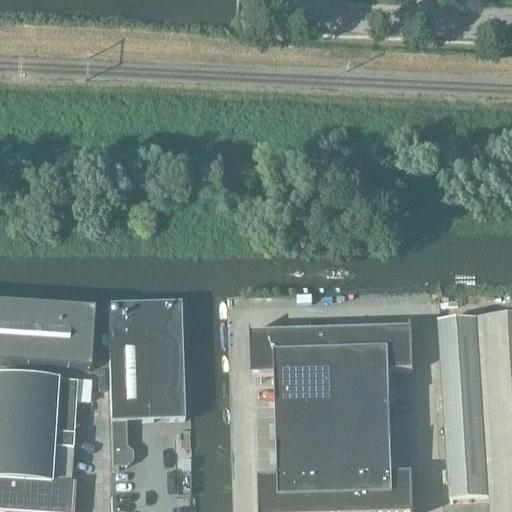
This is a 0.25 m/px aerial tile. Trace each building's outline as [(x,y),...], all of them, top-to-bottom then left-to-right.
[(0,367),(90,373),(94,314),(0,308),(0,367)] [(176,309),(106,311),(111,470),(126,470),(133,464),(133,456),(126,450),(126,424),(179,422),(176,309)] [(511,511),(511,321),(438,326),(450,506),(490,503),(490,511),(511,511)] [(371,334),(372,376),(389,375),(413,375),(412,332),(410,332),(410,333),(371,334)] [(331,335),(332,377),(372,376),(371,334),(332,335),(331,334),(331,335)] [(330,335),(291,336),(292,378),(332,377),(331,335),(330,335)] [(251,380),(275,379),(292,378),(291,336),(251,338),(251,337),(250,337),(251,380)] [(332,377),(333,411),(390,409),(389,375),(372,376),(332,377)] [(275,379),(276,413),(333,411),(332,377),(292,378),(275,379)] [(0,511),(68,511),(70,485),(68,485),(75,383),(0,378),(0,511)] [(333,411),(334,445),(391,443),(390,409),(333,411)] [(276,413),(277,447),(334,445),(333,411),(276,413)] [(391,443),(334,445),(335,479),(373,478),(392,477),(391,443)] [(278,481),(297,480),(335,479),(334,445),(277,447),(278,481)] [(392,477),(373,478),(374,511),(413,511),(412,477),(392,477)] [(374,511),(373,478),(335,479),(335,511),(374,511)] [(335,511),(335,479),(297,480),(297,511),(335,511)] [(297,511),(297,480),(278,481),(258,481),(258,511),(297,511)]
